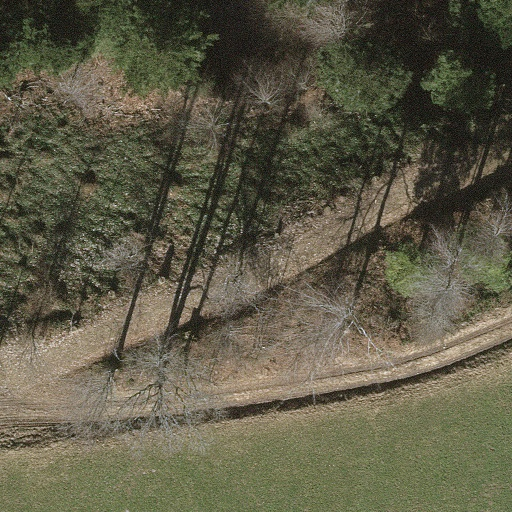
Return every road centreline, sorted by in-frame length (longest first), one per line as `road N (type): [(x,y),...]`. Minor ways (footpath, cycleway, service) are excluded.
road 1 (track): [(0,393),(511,168)]
road 2 (track): [(0,413),(377,363),(511,333)]
